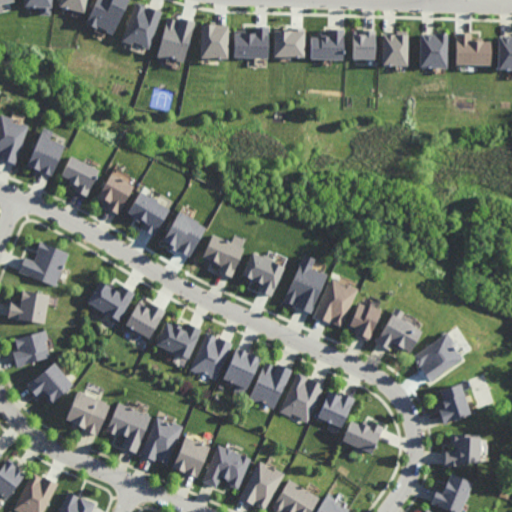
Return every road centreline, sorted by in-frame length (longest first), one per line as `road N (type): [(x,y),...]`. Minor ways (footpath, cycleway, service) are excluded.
road 1 (residential): [(386,511),(414,470),(420,434),(408,396),(376,368),(0,190)]
road 2 (residential): [(16,196),(0,224),(19,423),(56,450),(198,511)]
road 3 (residential): [(439,3),(511,5),(439,3)]
